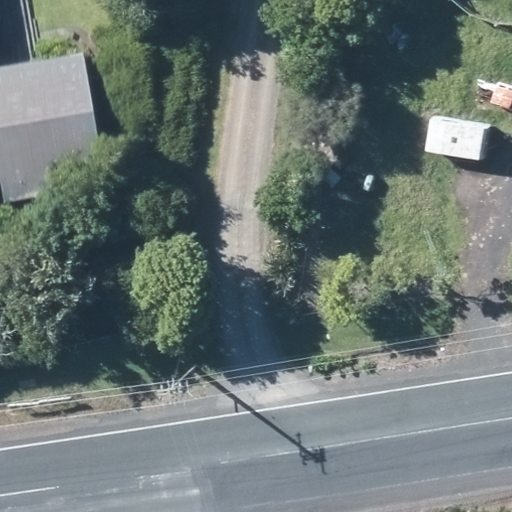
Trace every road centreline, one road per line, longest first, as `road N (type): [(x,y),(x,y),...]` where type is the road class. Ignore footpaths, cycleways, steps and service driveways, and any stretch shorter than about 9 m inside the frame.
road 1 (unclassified): [(281,0),(236,302),(271,452)]
road 2 (tertiary): [(511,416),(271,452)]
road 3 (tertiary): [(140,477),(0,496)]
road 4 (tertiary): [(271,452),(140,477)]
